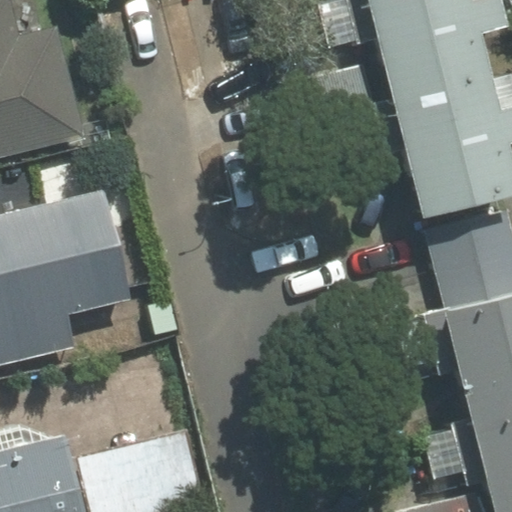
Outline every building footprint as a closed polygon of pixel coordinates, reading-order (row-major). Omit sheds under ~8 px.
[(0,0),(0,163),(71,147),(45,33),(12,40),(2,0),(0,0)] [(432,10),(429,0),(329,0),(391,234),(484,210),(471,159),(505,147),(498,114),(461,121),(442,46),(478,39),(470,3),(432,10)] [(0,374),(65,356),(54,317),(116,302),(91,196),(0,217),(0,374)] [(511,511),(511,297),(410,323),(456,511),(511,511)] [(61,464),(72,511),(193,511),(196,511),(178,436),(61,464)] [(52,511),(34,446),(0,454),(0,511),(52,511)]
